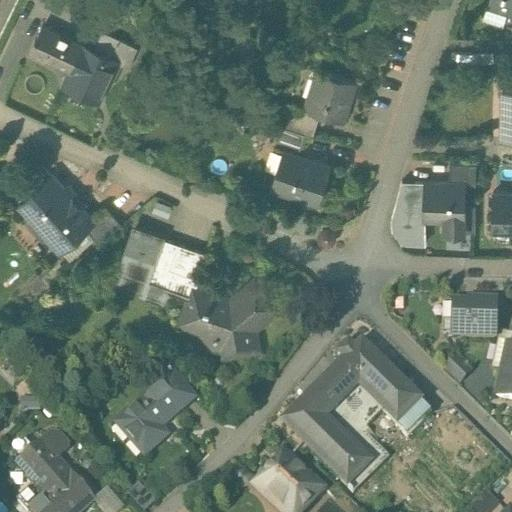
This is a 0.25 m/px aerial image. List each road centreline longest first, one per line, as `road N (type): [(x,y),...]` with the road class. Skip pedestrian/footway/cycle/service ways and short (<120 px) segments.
road 1 (residential): [(363,265),(0,114)]
road 2 (residential): [(352,294),(167,511)]
road 3 (residential): [(444,0),(363,265)]
road 4 (residential): [(352,294),(511,451)]
road 5 (residential): [(511,269),(363,265)]
